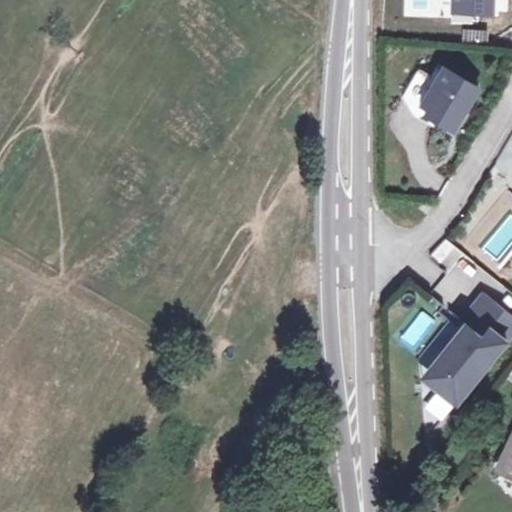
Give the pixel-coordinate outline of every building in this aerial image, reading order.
[(447,0),(447,12),(491,11),(490,0),(447,0)] [(429,60),(409,110),(458,130),(478,79),(429,60)] [(511,170),(500,182),(511,193),(511,170)] [(457,305),(484,269),(443,239),(432,255),(449,267),(434,288),(457,305)] [(453,407),(511,337),(511,317),(482,292),(413,373),(453,407)] [(420,312),(400,339),(413,348),(432,321),(420,312)]
